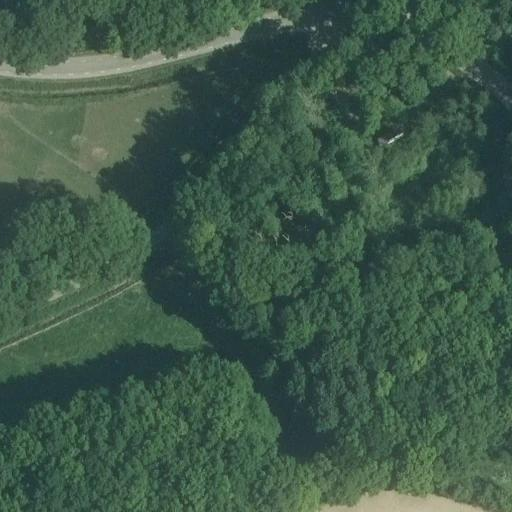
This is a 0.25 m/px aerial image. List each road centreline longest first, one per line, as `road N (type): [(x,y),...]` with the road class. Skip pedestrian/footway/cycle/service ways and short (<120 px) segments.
road 1 (unclassified): [(0,316),(169,227),(222,179),(322,54),(326,12)]
road 2 (unclassified): [(326,12),(103,66),(0,66)]
road 3 (unclassified): [(511,94),(377,2)]
